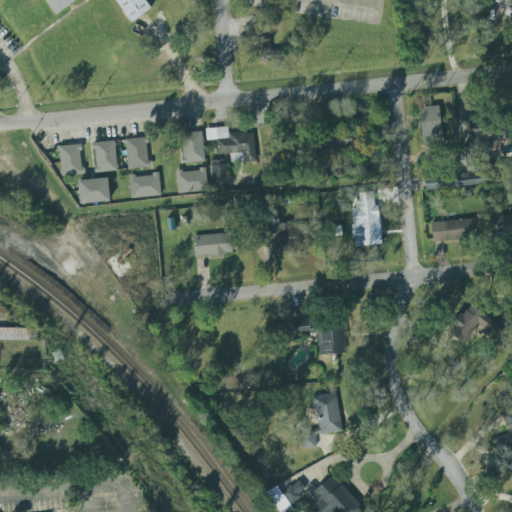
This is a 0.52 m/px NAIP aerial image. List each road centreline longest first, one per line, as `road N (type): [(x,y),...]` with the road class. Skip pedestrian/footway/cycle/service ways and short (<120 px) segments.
road 1 (residential): [(0,124),(511,72)]
road 2 (residential): [(139,301),(511,263)]
road 3 (residential): [(473,511),(394,388),(390,341),(412,275)]
road 4 (residential): [(412,275),(394,84)]
